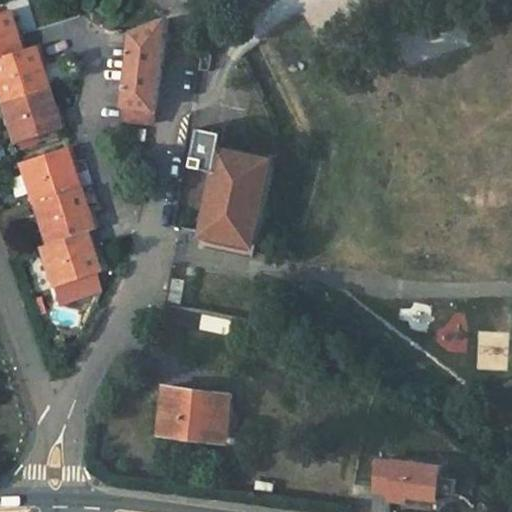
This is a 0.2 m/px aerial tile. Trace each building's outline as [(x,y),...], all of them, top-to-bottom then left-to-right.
[(0,58),(23,51),(18,36),(12,38),(10,32),(4,12),(0,13),(0,58)] [(155,122),(169,19),(136,32),(125,118),(155,122)] [(36,69),(34,63),(41,61),(36,47),(23,51),(0,58),(0,103),(43,90),(36,69)] [(51,116),(49,110),(43,90),(0,103),(0,110),(11,145),(62,128),(57,114),(51,116)] [(68,169),(66,164),(73,162),(68,147),(16,164),(29,205),(75,190),(68,169)] [(256,245),(275,159),(224,148),(206,234),(256,245)] [(83,216),(81,210),(75,190),(29,205),(42,246),(87,231),(94,229),(89,214),(83,216)] [(88,253),(86,247),(91,246),(87,231),(42,246),(35,248),(49,289),(51,288),(77,279),(92,274),(95,273),(88,253)] [(81,291),(93,286),(95,282),(92,274),(77,279),(81,291)] [(61,304),(79,298),(82,292),(81,291),(77,279),(51,288),(55,301),(61,304)] [(199,330),(229,336),(232,320),(202,314),(199,330)] [(289,348),(293,330),(279,328),(276,346),(289,348)] [(234,394),(168,385),(162,433),(201,438),(202,431),(229,435),(226,451),(237,453),(241,416),(231,414),(234,394)] [(442,476),(443,464),(397,459),(397,460),(381,458),(377,490),(393,492),(409,494),(439,498),(440,492),(456,494),(458,478),(442,476)]
